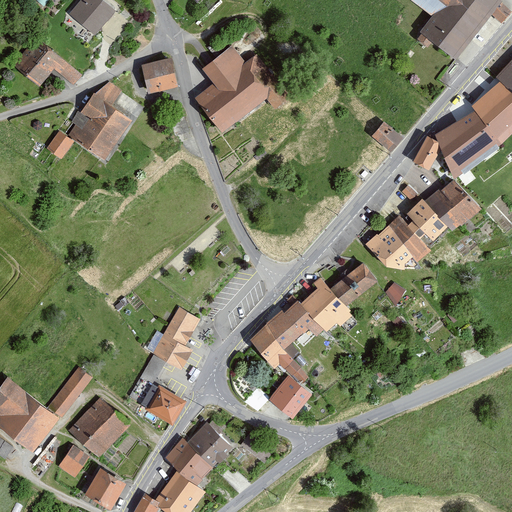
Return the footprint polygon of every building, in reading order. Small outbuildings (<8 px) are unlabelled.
[(107,0),(79,0),(71,9),(97,32),(117,9),(107,0)] [(415,0),(433,14),(422,27),(457,55),(501,0),(415,0)] [(39,35),(16,62),(41,84),(55,67),(74,84),(83,73),(39,35)] [(235,44),(205,66),(217,82),(198,96),(223,129),(268,95),(277,107),(293,95),(257,48),(245,57),(235,44)] [(172,54),(142,62),(149,91),(180,83),(172,54)] [(511,58),(496,76),(501,81),(511,91),(511,58)] [(476,103),(505,142),(511,134),(511,91),(501,81),(476,103)] [(95,93),(68,132),(106,158),(134,118),(112,103),(122,89),(113,82),(95,93)] [(476,103),(435,129),(456,177),(505,142),(476,103)] [(386,119),(374,133),(391,149),(403,136),(386,119)] [(73,139),(61,130),(49,146),(61,155),(73,139)] [(441,146),(428,139),(418,157),(431,164),(441,146)] [(455,176),(427,200),(447,223),(454,230),(481,206),(456,177),(455,176)] [(408,183),(402,189),(411,198),(418,192),(408,183)] [(414,217),(409,222),(426,242),(447,223),(427,200),(425,197),(409,211),(414,217)] [(402,214),(389,224),(414,255),(418,259),(431,249),(426,242),(409,222),(402,214)] [(389,224),(369,241),(393,272),(414,255),(389,224)] [(367,262),(334,287),(347,304),(379,278),(367,262)] [(318,287),(303,300),(326,327),(329,328),(337,321),(341,325),(355,313),(347,304),(334,287),(322,275),(314,282),(318,287)] [(396,280),(386,289),(396,300),(406,291),(396,280)] [(299,296),(266,323),(287,347),(310,327),(317,336),(326,327),(303,300),(299,296)] [(202,317),(181,306),(156,351),(184,367),(195,347),(188,343),(202,317)] [(266,323),(252,337),(275,365),(281,360),(293,375),(303,367),(287,347),(266,323)] [(49,406),(7,374),(0,383),(0,422),(36,449),(93,375),(80,366),(49,406)] [(291,375),(272,397),(293,415),(312,393),(291,375)] [(160,383),(148,406),(174,420),(186,398),(160,383)] [(102,394),(70,427),(99,455),(131,422),(102,394)] [(208,420),(188,441),(214,465),(233,445),(208,420)] [(180,466),(178,469),(186,475),(199,485),(214,465),(188,441),(184,436),(167,455),(180,466)] [(90,454),(73,443),(59,465),(76,476),(90,454)] [(127,480),(101,465),(86,492),(112,506),(127,480)] [(178,469),(157,497),(163,502),(176,511),(188,511),(205,490),(199,485),(186,475),(178,469)] [(147,492),(136,511),(137,511),(156,511),(163,502),(157,497),(147,492)]
